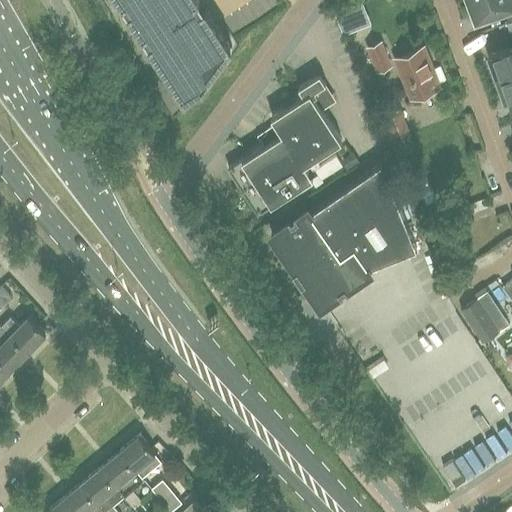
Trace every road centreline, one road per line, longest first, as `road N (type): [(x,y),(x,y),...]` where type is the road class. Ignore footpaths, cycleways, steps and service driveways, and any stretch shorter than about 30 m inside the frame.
road 1 (unclassified): [(408,511),(310,398),(168,189),(313,0)]
road 2 (primary): [(355,511),(147,273),(0,42)]
road 3 (primary): [(0,158),(161,347),(322,511)]
road 4 (residential): [(256,511),(113,363)]
road 5 (residential): [(446,0),(511,189)]
road 6 (residential): [(113,363),(0,240)]
road 7 (residential): [(0,470),(113,363)]
